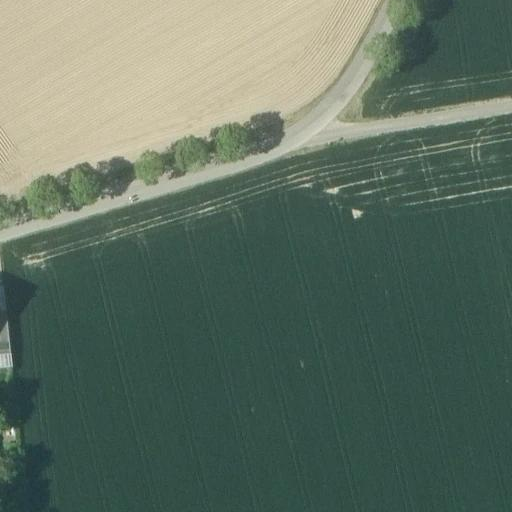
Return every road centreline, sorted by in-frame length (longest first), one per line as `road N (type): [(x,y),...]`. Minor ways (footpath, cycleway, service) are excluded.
road 1 (residential): [(0,233),(297,139),(345,96),(398,0)]
road 2 (track): [(511,104),(297,139)]
